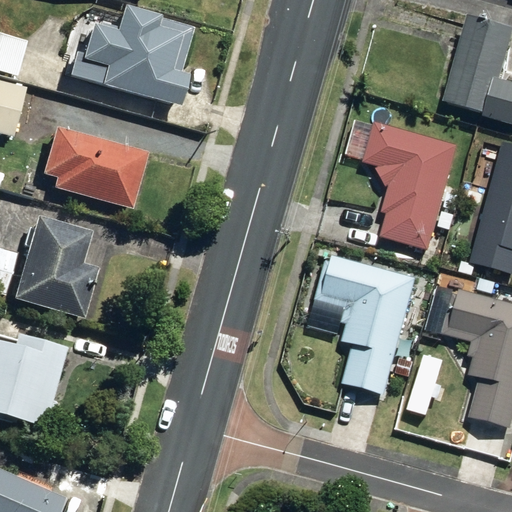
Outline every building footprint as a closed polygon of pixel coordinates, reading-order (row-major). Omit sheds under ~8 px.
[(67,83),(178,112),(186,81),(176,79),(188,33),(121,15),(114,42),(88,36),(81,63),(73,61),(67,83)] [(489,115),(511,122),(511,81),(506,80),(511,60),(511,25),(475,15),(449,101),(490,113),(489,115)] [(0,79),(12,83),(20,49),(0,44),(0,79)] [(0,141),(10,144),(20,98),(0,93),(0,141)] [(374,238),(422,252),(453,147),(371,123),(359,164),(372,168),(372,171),(380,188),(384,188),(376,213),(381,215),(374,238)] [(51,196),(129,217),(144,160),(53,136),(41,182),(54,185),(51,196)] [(465,264),(508,277),(511,264),(511,147),(502,145),(465,264)] [(432,229),(443,231),(447,216),(435,213),(432,229)] [(9,310),(78,327),(90,277),(75,273),(83,239),(29,226),(9,310)] [(0,300),(2,301),(12,260),(0,256),(0,300)] [(336,385),(378,398),(411,281),(328,258),(327,265),(321,264),(309,302),(339,310),(335,325),(340,327),(336,342),(348,345),(336,385)] [(453,275),(466,278),(469,267),(455,264),(453,275)] [(470,291),(485,295),(489,285),(474,280),(470,291)] [(464,419),(506,431),(511,410),(511,307),(456,292),(454,299),(448,297),(437,335),(467,344),(462,358),(468,360),(464,375),(475,379),(464,419)] [(0,427),(41,438),(43,432),(46,433),(51,411),(47,410),(61,357),(12,345),(10,351),(0,348),(0,427)] [(389,375),(403,379),(407,364),(393,359),(389,375)] [(0,511),(58,511),(61,507),(0,481),(0,511)]
